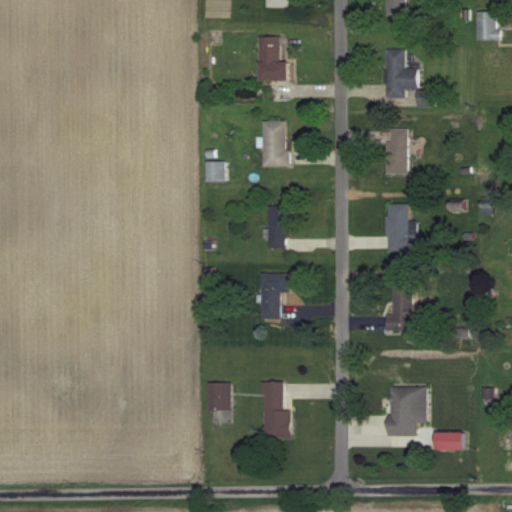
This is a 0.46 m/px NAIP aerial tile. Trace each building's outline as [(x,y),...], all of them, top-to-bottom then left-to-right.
[(406,0),(386,0),(387,16),(407,16),(406,0)] [(478,40),(502,40),(502,30),(498,30),(498,12),(478,12),(478,40)] [(287,81),(287,62),(280,62),(280,36),(259,36),(259,81),(287,81)] [(419,89),(419,69),(406,68),(406,50),(386,49),(385,98),(406,98),(406,88),(419,89)] [(287,166),(287,121),(262,121),(262,166),(287,166)] [(409,173),(409,129),(388,129),(388,173),(409,173)] [(224,162),(206,162),(206,181),(224,181),(224,162)] [(386,251),(416,251),(416,222),(408,222),(408,204),(386,204),(386,251)] [(289,248),(289,206),(267,206),(267,248),(289,248)] [(280,292),(289,292),(289,273),(261,273),(261,320),(280,320),(280,292)] [(413,331),(413,283),(392,283),(392,315),(386,315),(386,331),(413,331)] [(235,383),(212,383),(212,423),(235,423),(235,383)] [(297,438),(296,411),(289,411),(288,383),(267,383),(269,439),(297,438)] [(426,423),(427,387),(388,387),(388,435),(415,435),(415,423),(426,423)]
